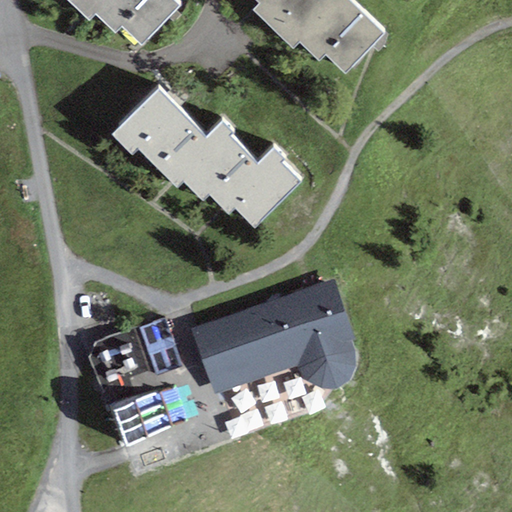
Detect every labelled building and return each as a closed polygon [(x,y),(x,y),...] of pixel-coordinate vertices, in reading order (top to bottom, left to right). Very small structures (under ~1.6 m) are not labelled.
[(179,10),(168,0),(88,0),(140,50),(179,10)] [(389,36),(347,0),(263,0),(354,77),(389,36)] [(205,142),(157,98),(123,136),(188,194),(203,177),(260,228),(302,181),(229,115),(205,142)] [(336,281),(195,330),(217,395),(298,367),(309,382),(322,390),(336,390),(350,382),(356,368),(356,352),(353,343),(357,342),(336,281)] [(152,321),(172,404),(209,396),(189,312),(152,321)] [(106,404),(152,394),(138,332),(92,342),(106,404)] [(123,432),(170,412),(160,389),(113,409),(123,432)]
